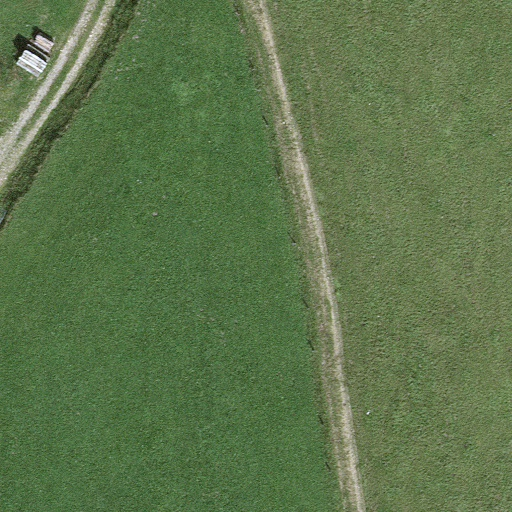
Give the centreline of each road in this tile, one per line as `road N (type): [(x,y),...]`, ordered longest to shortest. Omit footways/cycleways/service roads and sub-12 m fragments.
road 1 (track): [(250,0),(299,191),(349,511)]
road 2 (track): [(106,0),(0,163)]
